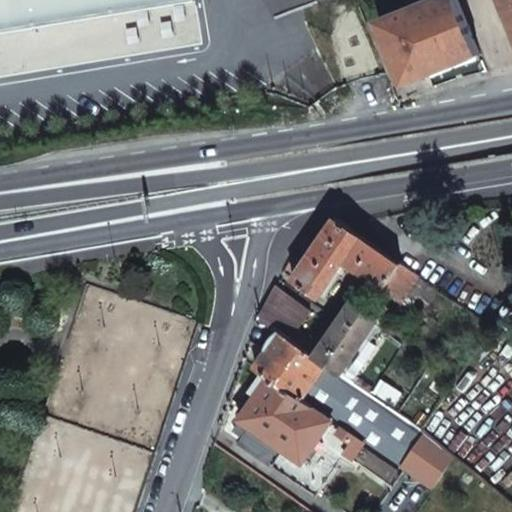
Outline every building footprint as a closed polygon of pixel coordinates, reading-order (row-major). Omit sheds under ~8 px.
[(0,0),(0,74),(203,41),(196,0),(0,0)] [(457,0),(433,0),(378,22),(403,84),(441,70),(479,55),(457,0)] [(511,0),(496,0),(511,40),(511,0)] [(336,218),(294,280),(321,299),(345,263),(384,290),(402,264),(336,218)] [(402,264),(384,290),(402,303),(421,277),(402,264)] [(278,286),(260,319),(276,331),(291,339),(292,338),(312,311),(278,286)] [(317,356),(316,357),(327,364),(342,375),(380,320),(376,316),(354,301),(340,321),(324,345),(317,356)] [(384,305),(376,316),(380,320),(389,325),(396,312),(384,305)] [(276,331),(265,373),(303,399),(327,364),(316,357),(294,341),(291,339),(276,331)] [(302,331),(294,341),(316,357),(317,356),(324,345),(302,331)] [(327,364),(303,399),(334,420),(358,438),(357,439),(401,468),(426,432),(342,375),(327,364)] [(258,394),(241,419),(253,427),(305,463),(334,420),(303,399),(265,373),(260,372),(264,374),(253,390),(258,394)] [(253,427),(241,443),(317,496),(357,439),(358,438),(334,420),(305,463),(253,427)]
